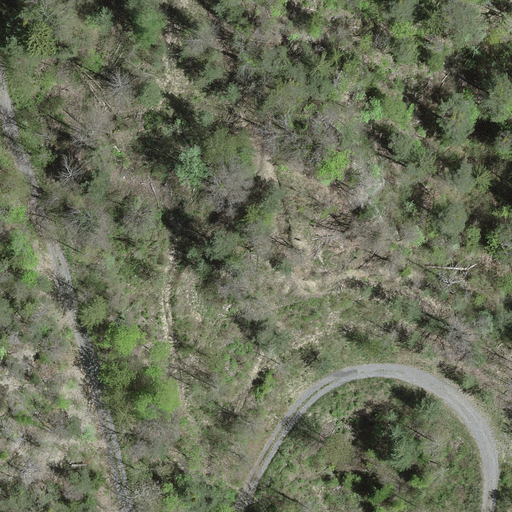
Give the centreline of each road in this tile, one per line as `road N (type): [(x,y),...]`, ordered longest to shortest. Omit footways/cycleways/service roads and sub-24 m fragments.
road 1 (track): [(0,94),(86,341),(128,511)]
road 2 (track): [(242,511),(287,418),(310,392),(348,376),(400,374),(444,400),(473,438),(485,470),(484,511)]
